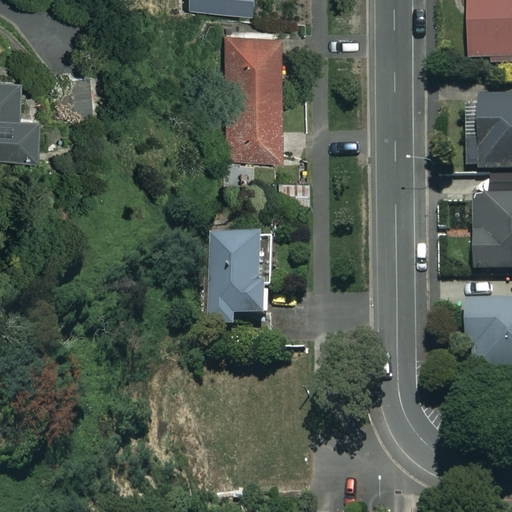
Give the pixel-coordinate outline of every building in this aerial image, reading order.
[(511,0),(470,0),(472,65),(511,63),(511,0)] [(245,33),(245,37),(225,37),(226,161),(279,160),(278,37),(273,37),(273,33),(245,33)] [(19,121),(17,80),(0,80),(0,157),(36,156),(35,120),(19,121)] [(511,102),(469,103),(470,176),(511,175),(511,102)] [(308,183),(276,185),(277,208),(309,207),(308,183)] [(511,275),(511,202),(475,204),(478,277),(511,275)] [(272,294),(278,294),(276,239),(261,240),(261,235),(243,236),(243,240),(210,241),(212,331),(236,331),(236,322),(273,321),(272,294)] [(511,305),(469,306),(470,378),(511,377),(511,305)] [(261,386),(261,365),(223,365),(223,441),(213,441),(212,490),(278,487),(278,386),(261,386)]
